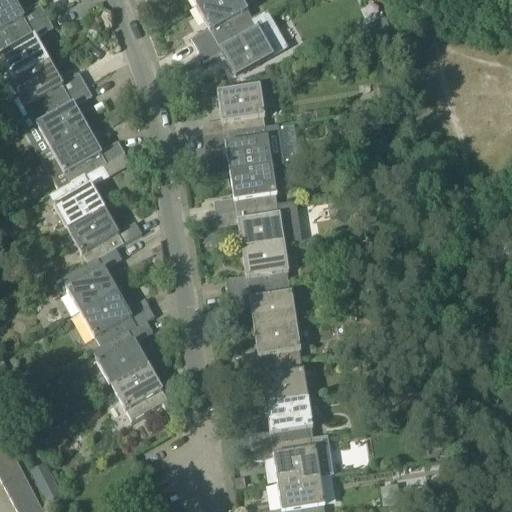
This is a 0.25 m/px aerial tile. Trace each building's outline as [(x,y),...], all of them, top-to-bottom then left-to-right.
[(3,0),(2,1),(0,2),(0,46),(46,21),(40,10),(23,20),(12,1),(11,0),(3,0)] [(187,0),(195,12),(205,6),(215,0),(187,0)] [(195,12),(207,34),(190,44),(196,55),(250,26),(245,16),(246,15),(237,0),(215,0),(205,6),(195,12)] [(46,21),(0,46),(0,67),(10,86),(48,65),(35,43),(52,33),(46,21)] [(196,55),(203,67),(220,57),(234,82),(272,61),(256,33),(255,34),(250,26),(196,55)] [(11,87),(0,92),(0,93),(18,126),(85,90),(79,78),(61,88),(48,65),(10,86),(11,87)] [(85,90),(18,126),(38,161),(87,133),(74,111),(91,101),(85,90)] [(216,97),(221,125),(201,129),(203,142),(263,132),(262,122),(264,122),(259,90),(216,97)] [(263,132),(203,142),(205,154),(224,151),(228,178),(271,171),(285,169),(279,129),(263,132)] [(87,133),(38,161),(57,195),(69,188),(124,157),(118,146),(100,156),(87,133)] [(57,195),(48,200),(53,208),(51,209),(66,235),(104,213),(91,191),(109,181),(130,169),(124,157),(69,188),(57,195)] [(319,175),(335,173),(333,163),(317,165),(319,175)] [(228,178),(233,203),(213,206),(215,219),(275,210),(274,200),(276,200),(271,171),(228,178)] [(241,255),(283,248),(301,245),(295,206),(275,210),(215,219),(217,232),(237,229),(241,255)] [(104,213),(66,235),(81,261),(82,260),(86,268),(115,252),(141,238),(135,226),(117,236),(104,213)] [(241,255),(245,281),(225,283),(227,298),(287,288),(286,278),(288,278),(283,248),(241,255)] [(86,268),(60,283),(66,292),(64,293),(78,317),(117,296),(104,274),(122,264),(115,252),(86,268)] [(227,298),(229,310),(249,307),(253,332),(295,326),(291,297),(289,298),(287,288),(227,298)] [(117,296),(78,317),(93,344),(95,343),(99,351),(146,326),(154,321),(147,309),(130,319),(117,296)] [(99,351),(91,356),(96,365),(95,365),(110,392),(148,370),(134,347),(152,337),(146,326),(99,351)] [(253,332),(257,359),(237,362),(239,375),(299,366),(297,356),(300,356),(295,326),(253,332)] [(239,375),(241,388),(261,385),(265,411),(307,404),(302,375),(300,375),(299,366),(239,375)] [(148,370),(110,392),(124,417),(126,416),(131,425),(162,408),(169,419),(181,412),(168,388),(160,392),(148,370)] [(265,411),(269,436),(250,439),(252,453),(311,443),(309,433),(311,433),(307,404),(265,411)] [(252,453),(254,465),(273,462),(277,489),(319,482),(331,480),(325,441),(311,443),(252,453)] [(0,463),(11,457),(6,446),(0,449),(0,463)] [(0,476),(17,468),(11,457),(0,463),(0,476)] [(0,486),(1,489),(23,478),(17,468),(0,476),(0,486)] [(7,500),(28,489),(23,478),(1,489),(7,500)] [(277,489),(280,511),(321,511),(322,511),(324,511),(319,482),(277,489)] [(13,511),(34,499),(28,489),(7,500),(13,511)] [(13,511),(35,511),(39,510),(34,499),(13,511)]
